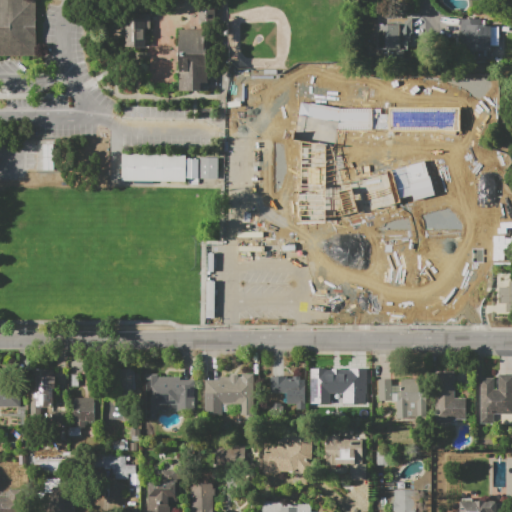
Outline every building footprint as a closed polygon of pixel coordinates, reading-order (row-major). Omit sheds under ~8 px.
[(0,0),(0,57),(40,57),(40,0),(0,0)] [(204,10),(204,21),(213,21),(214,10),(204,10)] [(149,14),(124,15),(124,26),(119,27),(120,36),(124,36),(125,48),(145,47),(144,28),(149,28),(149,14)] [(377,24),(387,25),(387,18),(407,18),(407,43),(400,43),(400,50),(376,49),(377,24)] [(467,24),(491,25),(491,60),(467,60),(467,24)] [(178,29),(206,29),(206,89),(178,89),(178,29)] [(416,94),(358,94),(358,123),(499,124),(499,94),(438,94),(438,78),(416,78),(416,94)] [(460,106),(459,131),(340,131),(337,150),(332,149),(342,184),(348,183),(347,179),(392,167),(424,160),(427,174),(430,174),(436,195),(412,202),(410,194),(401,197),(402,203),(356,215),(355,212),(336,217),(336,222),(295,222),(296,143),(290,142),(295,111),(306,113),(309,101),(341,107),(460,106)] [(343,147),(344,176),(495,176),(494,146),(343,147)] [(123,154),(122,181),(186,182),(187,156),(123,154)] [(200,158),(218,158),(219,179),(200,179),(200,158)] [(198,179),(199,159),(187,159),(187,179),(198,179)] [(499,202),(350,201),(350,229),(499,230),(499,202)] [(493,282),(492,253),(391,255),(391,249),(325,250),(326,283),(412,280),(412,284),(493,282)] [(511,313),(506,313),(506,304),(500,304),(500,287),(510,287),(510,280),(511,280),(511,313)] [(310,366),(331,366),(331,373),(368,373),(368,393),(350,393),(350,398),(334,399),(334,407),(310,407),(310,366)] [(134,369),(119,368),(117,395),(133,396),(134,369)] [(54,406),(53,369),(30,370),(32,407),(54,406)] [(436,372),(456,372),(455,399),(467,399),(467,420),(435,420),(436,372)] [(481,378),(495,379),(495,389),(498,389),(499,375),(511,375),(511,424),(480,424),(481,378)] [(144,420),(156,420),(156,409),(193,409),(193,376),(144,376),(144,420)] [(204,414),(222,414),(222,404),(240,404),(240,414),(254,414),(253,376),(204,376),(204,414)] [(271,377),(288,377),(288,380),(306,380),(305,405),(287,405),(287,393),(271,393),(271,377)] [(379,381),(392,380),(393,386),(402,386),(402,380),(426,379),(427,402),(408,403),(409,420),(397,420),(396,401),(380,401),(379,381)] [(0,406),(19,406),(19,385),(0,385),(0,406)] [(94,421),(93,397),(73,397),(74,427),(85,427),(85,421),(94,421)] [(291,435),(313,436),(313,456),(295,472),(282,472),(282,475),(265,474),(264,446),(286,447),(291,444),(291,435)] [(327,436),(341,437),(341,441),(363,441),(363,464),(367,464),(367,482),(351,482),(351,466),(340,466),(340,468),(327,468),(327,436)] [(243,447),(215,446),(215,463),(243,465),(243,447)] [(95,467),(113,467),(112,478),(129,479),(129,483),(136,484),(136,465),(125,464),(125,455),(95,454),(95,467)] [(57,458),(34,459),(34,468),(57,467),(57,458)] [(147,482),(146,511),(169,511),(169,499),(177,499),(177,470),(160,470),(160,482),(147,482)] [(212,511),(213,483),(190,483),(189,511),(212,511)] [(72,511),(75,489),(51,485),(47,511),(72,511)] [(9,489),(22,489),(21,511),(0,511),(0,498),(9,498),(9,489)] [(395,511),(395,491),(420,491),(420,511),(395,511)] [(265,511),(266,502),(288,503),(288,504),(311,505),(311,511),(265,511)] [(460,511),(460,503),(506,503),(506,511),(460,511)]
